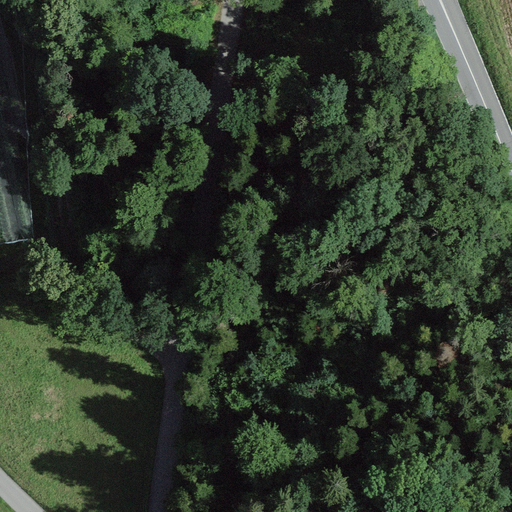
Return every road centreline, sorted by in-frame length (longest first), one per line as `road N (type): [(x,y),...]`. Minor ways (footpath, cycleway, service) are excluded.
road 1 (unclassified): [(235,0),(162,511)]
road 2 (track): [(41,0),(73,249),(86,293),(179,353)]
road 3 (tertiary): [(438,0),(511,172)]
